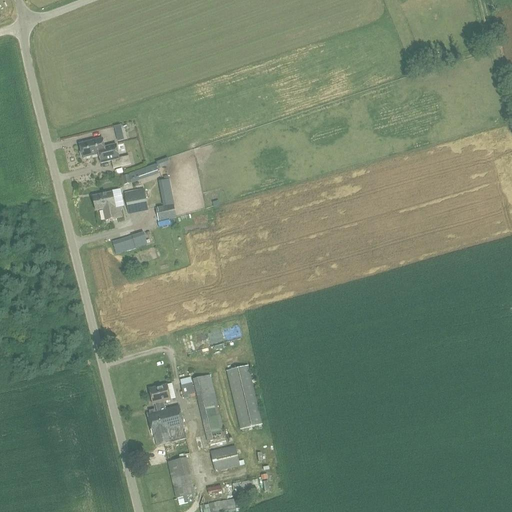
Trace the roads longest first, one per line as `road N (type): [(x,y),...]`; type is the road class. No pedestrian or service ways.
road 1 (unclassified): [(140,511),(23,24)]
road 2 (track): [(511,118),(480,0)]
